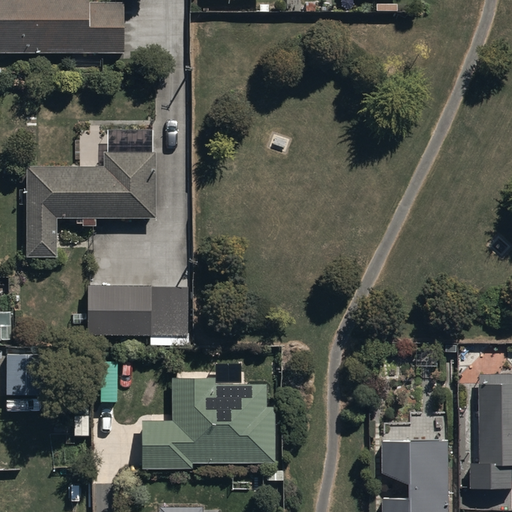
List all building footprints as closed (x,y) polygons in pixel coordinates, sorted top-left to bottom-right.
[(0,0),(0,48),(125,51),(125,0),(0,0)] [(23,160),(23,248),(57,248),(57,212),(81,212),(81,220),(96,220),(96,214),(155,214),(155,145),(103,145),(103,160),(23,160)] [(123,281),(88,281),(88,318),(123,318),(123,327),(189,327),(189,276),(123,276),(123,281)] [(471,456),(470,482),(510,482),(510,459),(511,458),(511,367),(477,368),(476,456),(471,456)] [(141,416),(141,463),(191,463),(191,458),(271,458),(272,402),(266,402),(266,379),(215,378),(215,371),(171,371),(170,416),(141,416)] [(450,511),(447,453),(446,437),(383,436),(385,468),(409,481),(408,490),(384,494),(383,511),(450,511)] [(200,511),(200,500),(156,500),(156,511),(200,511)]
